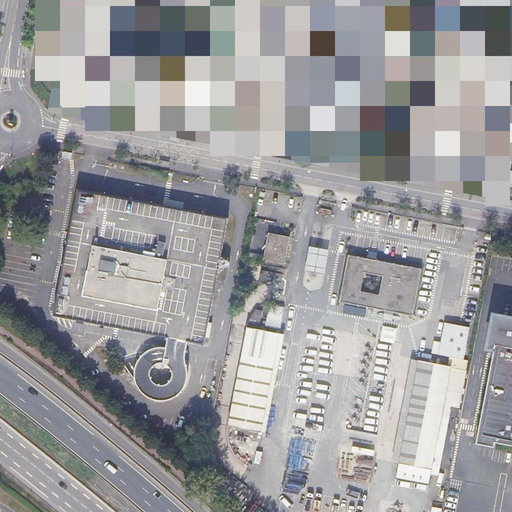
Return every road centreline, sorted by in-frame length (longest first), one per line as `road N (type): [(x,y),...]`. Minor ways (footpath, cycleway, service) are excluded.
road 1 (secondary): [(31,124),(511,218)]
road 2 (unknown): [(87,238),(78,297),(185,321),(197,232),(111,210),(93,215)]
road 3 (primary): [(203,511),(0,350)]
road 4 (trunk): [(161,511),(0,378)]
road 5 (unknown): [(272,499),(221,463),(217,450),(236,328)]
